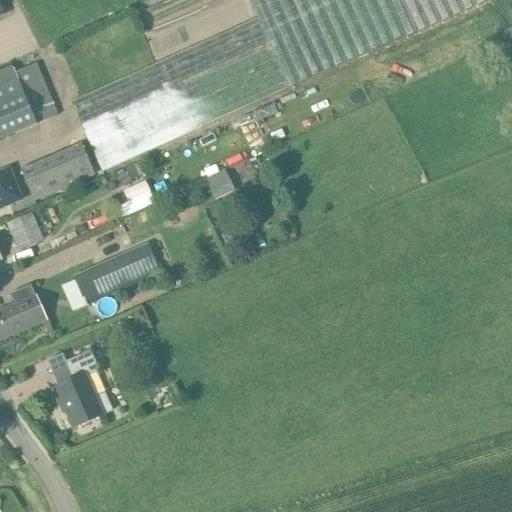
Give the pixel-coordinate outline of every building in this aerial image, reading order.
[(70,101),(102,172),(289,87),(489,1),(488,0),(249,0),(258,18),(70,101)] [(0,70),(0,141),(37,126),(37,125),(58,116),(36,63),(15,73),(12,65),(0,70)] [(33,202),(94,177),(81,145),(20,170),(33,202)] [(0,173),(0,207),(20,199),(8,170),(0,173)] [(44,241),(32,215),(32,214),(7,225),(19,252),(44,241)] [(85,307),(161,274),(148,244),(72,277),(85,307)] [(0,312),(0,339),(28,328),(46,320),(31,285),(10,295),(14,306),(0,312)] [(62,405),(73,429),(103,416),(103,415),(112,411),(104,394),(95,398),(86,376),(99,371),(91,352),(65,363),(73,380),(52,389),(60,406),(62,405)]
